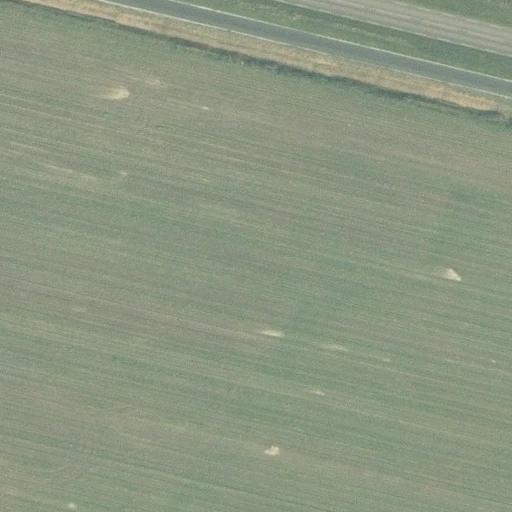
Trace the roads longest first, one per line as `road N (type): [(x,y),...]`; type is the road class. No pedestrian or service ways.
road 1 (unclassified): [(511,91),(128,0)]
road 2 (secondary): [(511,44),(325,0)]
